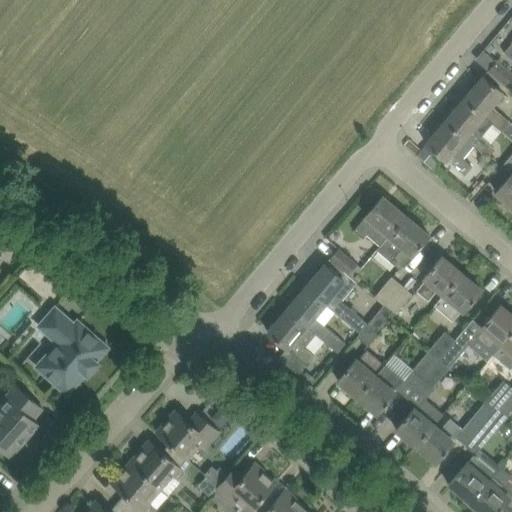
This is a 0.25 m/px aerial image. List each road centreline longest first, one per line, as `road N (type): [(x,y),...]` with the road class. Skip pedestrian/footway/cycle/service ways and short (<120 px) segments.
road 1 (residential): [(440,511),(229,333)]
road 2 (residential): [(205,311),(0,168)]
road 3 (unclassified): [(215,320),(371,140)]
road 4 (residential): [(33,511),(178,345)]
road 5 (unclassified): [(371,140),(492,0)]
road 6 (residential): [(511,259),(371,140)]
